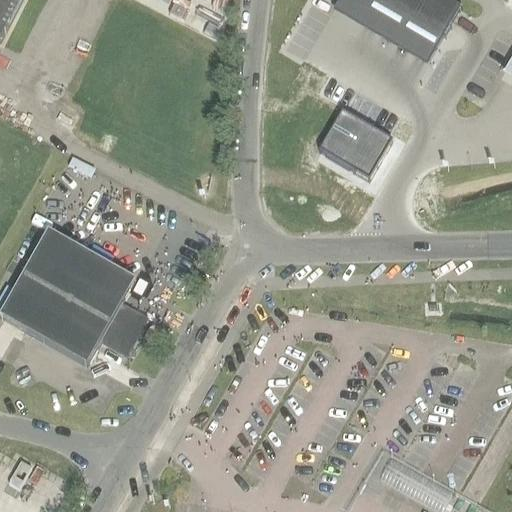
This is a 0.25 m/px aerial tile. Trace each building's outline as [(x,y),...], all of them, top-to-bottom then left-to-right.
[(0,0),(0,45),(0,46),(24,0),(0,0)] [(341,0),(337,8),(434,63),(457,22),(463,11),(444,0),(341,0)] [(511,62),(502,79),(511,85),(511,62)] [(390,145),(340,115),(325,141),(333,146),(326,158),(367,183),(390,145)] [(121,310),(135,285),(48,235),(23,278),(135,341),(145,324),(121,310)] [(135,341),(23,278),(0,320),(87,370),(101,345),(125,359),(135,341)]
